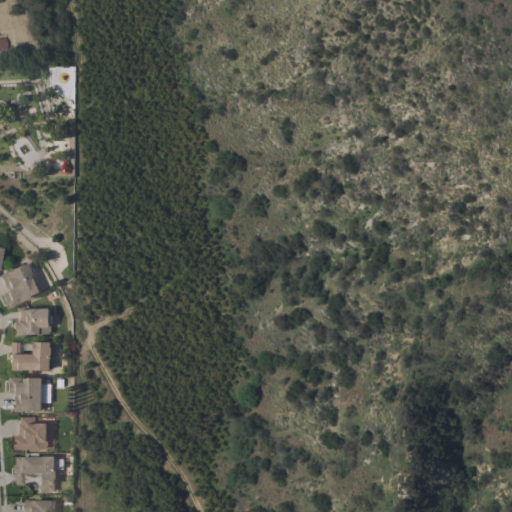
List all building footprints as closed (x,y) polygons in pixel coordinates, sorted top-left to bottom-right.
[(0,52),(8,52),(7,36),(0,36),(0,52)] [(38,292),(20,300),(21,301),(8,307),(6,303),(5,303),(0,293),(9,289),(8,286),(4,288),(0,279),(0,274),(25,263),(38,292)] [(47,309),(48,325),(49,325),(49,332),(48,332),(48,334),(13,335),(13,329),(12,329),(12,322),(18,321),(18,309),(47,309)] [(8,370),(9,362),(7,362),(7,354),(9,354),(9,342),(18,342),(18,354),(32,354),(32,351),(31,351),(31,345),(32,345),(32,342),(49,342),(49,347),(50,347),(50,358),(49,358),(49,370),(8,370)] [(41,378),(41,384),(50,384),(49,403),(41,403),(41,410),(21,410),(21,411),(15,411),(11,411),(12,396),(13,392),(6,392),(6,381),(6,377),(41,378)] [(9,449),(9,440),(11,440),(11,435),(16,435),(16,423),(18,423),(18,416),(34,416),(34,423),(45,423),(45,441),(47,441),(47,447),(45,447),(45,449),(9,449)] [(54,456),(54,468),(55,468),(55,479),(53,479),(53,492),(37,492),(37,473),(31,473),(29,474),(22,474),(22,485),(13,485),(12,456),(54,456)] [(51,500),(51,511),(21,511),(21,499),(26,499),(26,500),(51,500)]
